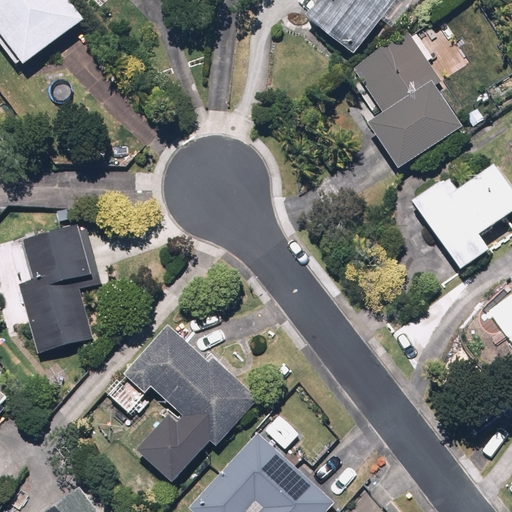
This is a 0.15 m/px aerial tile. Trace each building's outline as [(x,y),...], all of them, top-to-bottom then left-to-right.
[(53,47),(69,67),(81,58),(65,37),(77,29),(54,0),(0,0),(0,60),(13,77),(53,47)] [(299,0),(308,7),(292,27),(342,66),(374,25),(386,34),(408,6),(412,9),(418,0),(299,0)] [(404,36),(345,77),(376,121),(356,134),(388,180),(455,134),(427,94),(439,85),(404,36)] [(511,141),(503,149),(511,159),(511,141)] [(441,179),(400,210),(451,278),(480,257),(470,243),(511,211),(511,205),(486,171),(454,195),(441,179)] [(29,237),(0,244),(0,303),(9,336),(23,332),(30,359),(88,343),(72,285),(83,282),(70,234),(31,245),(29,237)] [(166,416),(128,456),(164,489),(204,447),(209,452),(252,406),(206,362),(197,371),(159,335),(112,385),(133,405),(142,394),(166,416)] [(251,437),(181,511),(327,511),(330,510),(251,437)] [(83,511),(70,494),(47,511),(83,511)]
